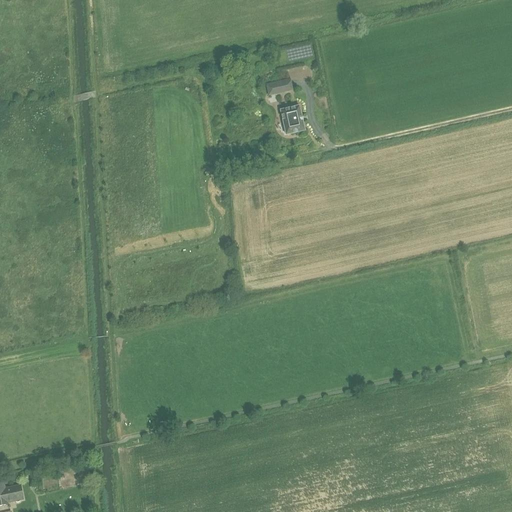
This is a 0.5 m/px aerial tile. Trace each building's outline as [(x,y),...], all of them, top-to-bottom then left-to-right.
[(256,70),(284,67),(282,53),(255,57),(256,70)] [(203,62),(204,73),(219,72),(218,61),(203,62)] [(290,79),(272,83),(274,92),(292,88),(290,79)] [(291,134),(304,131),(299,106),(281,111),(282,116),(283,121),(283,120),(284,126),(286,135),(291,134)] [(42,483),(43,490),(56,488),(55,482),(42,483)] [(8,489),(9,492),(5,493),(3,484),(0,484),(0,507),(8,505),(8,504),(15,502),(16,503),(17,504),(18,504),(19,503),(20,502),(20,501),(23,501),(20,487),(8,489)]
